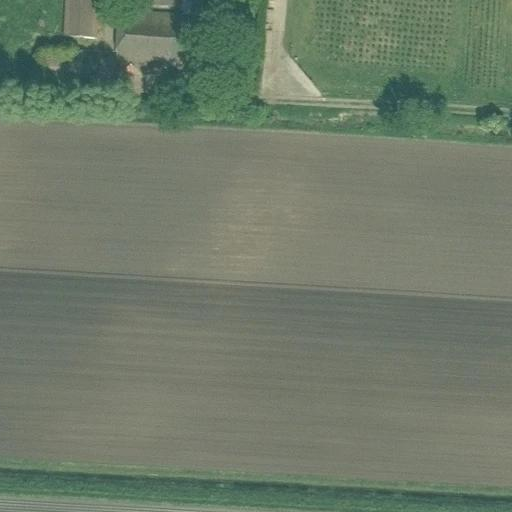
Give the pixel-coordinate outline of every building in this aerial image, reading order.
[(65,0),(63,38),(97,40),(98,0),(65,0)] [(142,6),(175,8),(175,0),(130,0),(130,2),(143,3),(142,6)] [(210,0),(209,13),(220,14),(221,0),(210,0)] [(202,62),(205,21),(180,20),(181,15),(118,11),(115,59),(175,63),(176,61),(202,62)] [(194,87),(195,74),(183,74),(183,87),(194,87)]
